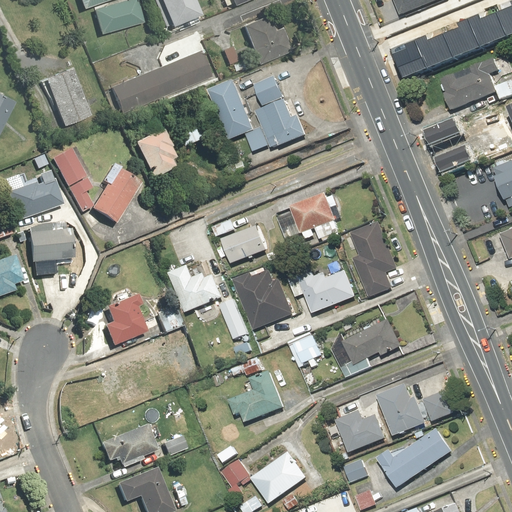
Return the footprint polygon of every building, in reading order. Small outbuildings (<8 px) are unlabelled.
[(79,0),(82,8),(106,0),(79,0)] [(135,0),(116,0),(93,6),(100,33),(142,23),(135,0)] [(193,0),(157,0),(168,24),(198,11),(193,0)] [(394,0),(400,15),(439,0),(394,0)] [(511,3),(511,7),(497,14),(507,37),(511,34),(511,2),(511,3)] [(268,14),(242,25),(259,64),(292,51),(281,26),(275,29),(268,14)] [(481,16),(470,20),(480,47),(507,37),(497,14),(483,21),(481,16)] [(460,27),(443,35),(452,58),(480,47),(470,20),(459,25),(460,27)] [(427,35),(417,39),(428,67),(452,58),(443,35),(430,41),(427,35)] [(410,50),(396,56),(404,77),(428,67),(417,39),(407,43),(410,50)] [(228,43),(219,49),(227,62),(237,57),(228,43)] [(111,86),(121,112),(211,76),(200,50),(111,86)] [(450,94),(447,95),(454,112),(501,93),(494,75),(503,72),(498,58),(444,80),(450,94)] [(70,67),(43,77),(62,125),(89,114),(70,67)] [(274,78),(253,87),(262,108),(283,100),(274,78)] [(238,81),(212,91),(231,140),(258,130),(238,81)] [(0,130),(14,101),(0,94),(0,130)] [(288,100),(259,112),(274,148),(282,145),(283,147),(308,136),(300,116),(295,118),(288,100)] [(197,115),(173,125),(182,148),(206,139),(197,115)] [(425,129),(431,143),(458,132),(452,118),(425,129)] [(164,129),(134,145),(153,181),(175,169),(171,161),(176,159),(170,149),(173,147),(164,129)] [(437,156),(442,170),(469,159),(463,145),(437,156)] [(81,213),(91,208),(90,210),(115,226),(141,184),(119,171),(121,168),(112,163),(100,182),(105,185),(92,206),(85,193),(93,189),(71,150),(51,161),(81,213)] [(511,163),(496,169),(511,208),(511,163)] [(7,191),(17,221),(63,205),(54,179),(37,185),(36,181),(7,191)] [(329,195),(293,208),(303,235),(339,222),(329,195)] [(49,231),(27,233),(30,264),(75,259),(72,229),(66,230),(64,215),(48,217),(49,231)] [(0,220),(0,237),(10,233),(4,219),(0,220)] [(230,221),(211,229),(216,239),(234,231),(230,221)] [(400,269),(381,222),(353,233),(362,256),(355,259),(370,299),(394,289),(388,274),(400,269)] [(261,226),(225,240),(234,265),(270,251),(261,226)] [(511,231),(503,235),(511,256),(511,231)] [(281,249),(267,255),(271,264),(285,258),(281,249)] [(14,256),(0,260),(0,298),(15,293),(13,285),(23,282),(14,256)] [(191,266),(172,274),(189,314),(226,298),(216,276),(208,279),(206,274),(197,278),(191,266)] [(272,271),(238,284),(256,330),(295,315),(281,279),(276,281),(272,271)] [(315,271),(301,277),(316,315),(359,298),(348,271),(329,279),(327,273),(317,277),(315,271)] [(114,294),(117,303),(129,298),(126,290),(114,294)] [(137,295),(106,308),(112,323),(104,327),(112,347),(147,333),(137,308),(142,306),(137,295)] [(162,335),(179,328),(170,307),(153,314),(162,335)] [(241,319),(223,327),(231,345),(249,338),(241,319)] [(405,347),(391,319),(345,342),(358,366),(383,354),(385,358),(405,347)] [(146,341),(150,352),(183,339),(179,328),(162,335),(146,341)] [(312,336),(293,345),(302,365),(321,357),(312,336)] [(185,342),(165,350),(176,379),(197,370),(185,342)] [(117,408),(154,392),(144,367),(149,365),(145,355),(114,368),(122,387),(110,392),(117,408)] [(259,359),(241,365),(245,377),(263,371),(259,359)] [(286,407),(272,372),(253,379),(257,390),(231,400),(237,416),(244,413),(248,422),(286,407)] [(408,385),(380,396),(396,436),(429,423),(419,398),(414,400),(408,385)] [(447,391),(425,400),(435,423),(457,414),(447,391)] [(363,412),(338,421),(351,454),(388,440),(379,416),(366,421),(363,412)] [(141,457),(157,451),(148,426),(100,443),(107,462),(117,458),(121,469),(142,461),(141,457)] [(402,489),(455,452),(440,429),(397,458),(393,451),(381,459),(402,489)] [(180,437),(160,445),(165,457),(185,449),(180,437)] [(291,452),(254,480),(273,505),(310,477),(291,452)] [(240,461),(221,473),(232,489),(250,476),(240,461)] [(362,462),(344,468),(349,484),(367,478),(362,462)] [(174,511),(157,468),(116,484),(123,503),(140,497),(145,511),(174,511)] [(237,486),(228,492),(235,502),(244,496),(237,486)] [(371,492),(356,498),(362,511),(376,506),(371,492)]
